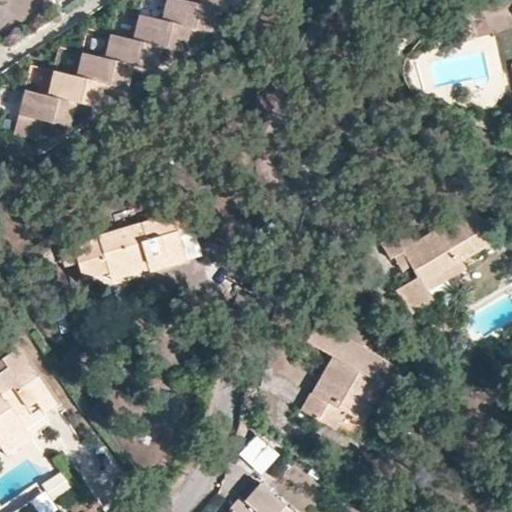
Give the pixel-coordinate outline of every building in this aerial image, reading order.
[(161,0),(158,0),(154,23),(180,28),(204,32),(208,8),(180,3),(161,0)] [(180,0),(180,3),(208,8),(232,13),(234,0),(180,0)] [(133,19),(129,44),(151,49),(176,53),(180,28),(154,23),(133,19)] [(151,49),(129,44),(105,40),(100,65),(123,69),(146,73),(151,49)] [(79,61),(74,85),(96,89),(119,93),(123,69),(100,65),(79,61)] [(51,80),(45,106),(69,110),(91,114),(96,89),(74,85),(51,80)] [(16,140),(41,145),(44,130),(64,133),(69,110),(45,106),(24,102),(16,140)] [(106,272),(144,261),(147,269),(147,271),(184,260),(177,237),(193,232),(183,201),(166,206),(168,214),(95,236),(106,272)] [(489,244),(469,209),(414,242),(405,228),(377,245),(386,259),(390,257),(399,251),(408,267),(414,278),(393,291),(407,316),(430,303),(424,293),(419,284),(475,253),(489,244)] [(399,251),(390,257),(399,271),(408,267),(399,251)] [(480,262),(475,253),(419,284),(424,293),(480,262)] [(106,272),(108,281),(147,269),(144,261),(106,272)] [(303,341),(331,358),(301,410),(331,428),(341,411),(359,422),(372,401),(363,396),(384,360),(315,322),(303,341)] [(21,421),(17,416),(26,409),(30,414),(41,405),(44,409),(55,401),(18,348),(3,359),(10,367),(0,374),(0,445),(3,449),(28,431),(21,421)] [(0,374),(10,367),(3,359),(0,361),(0,374)] [(393,366),(384,360),(363,396),(372,401),(393,366)] [(17,416),(21,421),(30,414),(26,409),(17,416)] [(33,438),(28,431),(3,449),(8,456),(33,438)] [(256,436),(238,457),(263,477),(281,456),(256,436)] [(98,448),(75,464),(97,495),(108,488),(100,476),(111,469),(98,448)] [(62,474),(43,484),(52,502),(71,492),(62,474)] [(244,502),(241,500),(230,511),(291,511),(259,484),(244,502)] [(23,487),(0,502),(0,511),(23,511),(35,504),(23,487)]
